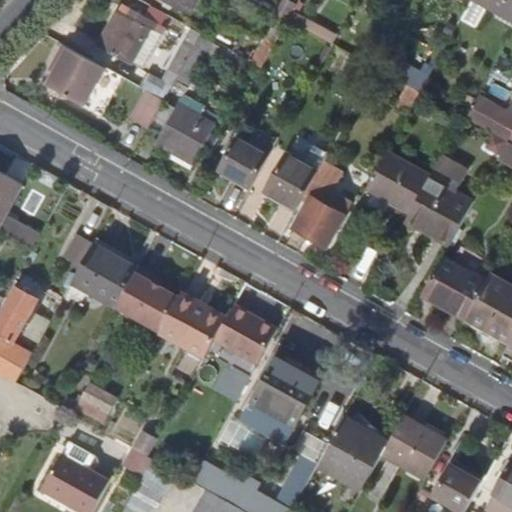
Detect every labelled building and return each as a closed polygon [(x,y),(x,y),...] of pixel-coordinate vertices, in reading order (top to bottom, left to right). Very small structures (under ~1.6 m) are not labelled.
[(169,0),(191,12),(197,0),(169,0)] [(344,0),(314,0),(338,13),(344,0)] [(511,0),(481,0),(511,17),(511,0)] [(240,23),(276,43),(291,17),(272,6),(267,17),(249,7),(240,23)] [(131,63),(154,21),(127,7),(124,13),(118,10),(100,45),(131,63)] [(172,66),(181,71),(192,52),(203,32),(193,27),(172,66)] [(240,40),(234,50),(263,66),(268,56),(240,40)] [(405,41),(394,62),(407,69),(413,60),(423,65),(429,54),(405,41)] [(106,66),(65,43),(54,62),(59,64),(55,71),(48,83),(85,104),(106,66)] [(206,60),(192,52),(181,71),(176,79),(190,86),(206,60)] [(460,69),(473,76),(481,63),(468,56),(460,69)] [(59,64),(54,62),(50,68),(55,71),(59,64)] [(92,99),(100,104),(110,89),(113,92),(124,75),(112,67),(92,99)] [(148,72),(140,86),(165,100),(172,86),(148,72)] [(414,105),(422,90),(407,81),(399,97),(414,105)] [(511,112),(481,96),(470,116),(511,139),(511,112)] [(213,123),(179,103),(157,140),(171,147),(166,155),(188,167),(203,143),(208,145),(213,136),(209,133),(213,123)] [(220,166),(254,184),(280,137),(260,126),(251,141),(239,135),(220,166)] [(372,179),(415,204),(433,171),(436,167),(393,142),(372,179)] [(477,197),(451,182),(463,160),(446,150),(436,167),(433,171),(415,204),(409,215),(453,240),(477,197)] [(269,190),(299,207),(320,170),(288,152),(269,190)] [(310,188),(314,190),(296,223),(329,242),(353,199),(331,187),(341,170),(325,161),(320,170),(310,188)] [(0,221),(2,218),(23,183),(0,169),(0,221)] [(2,218),(0,221),(0,229),(14,237),(19,228),(2,218)] [(62,265),(76,273),(94,241),(80,234),(62,265)] [(425,290),(469,315),(491,276),(446,252),(425,290)] [(180,297),(149,279),(152,275),(138,267),(116,306),(160,331),(180,297)] [(511,282),(493,273),(491,276),(469,315),(511,339),(511,282)] [(35,297),(15,286),(0,312),(0,347),(6,350),(35,297)] [(198,301),(182,292),(158,335),(202,360),(215,338),(223,323),(195,308),(198,301)] [(227,318),(198,301),(195,308),(223,323),(227,318)] [(279,329),(234,304),(233,307),(227,318),(223,323),(215,338),(214,339),(259,364),(279,329)] [(277,356),(274,361),(252,401),(295,426),(318,386),(292,371),(295,366),(277,356)] [(89,385),(76,408),(103,423),(115,400),(89,385)] [(76,408),(63,400),(59,407),(62,409),(72,415),(76,408)] [(447,441),(404,416),(386,447),(383,452),(427,476),(447,441)] [(318,465),(361,490),(383,452),(386,447),(370,437),(371,434),(344,419),(318,465)] [(142,429),(137,437),(152,447),(158,437),(142,429)] [(137,437),(132,447),(147,456),(152,447),(137,437)] [(69,441),(62,454),(42,490),(84,511),(92,511),(109,481),(86,468),(93,455),(69,441)] [(135,475),(147,456),(132,447),(121,467),(135,475)] [(491,492),(511,504),(511,458),(491,492)] [(282,511),(286,505),(204,459),(194,479),(254,511),(282,511)] [(153,511),(176,472),(153,460),(124,511),(153,511)] [(432,495),(462,511),(464,511),(482,482),(450,464),(432,495)] [(247,511),(205,489),(192,511),(247,511)]
